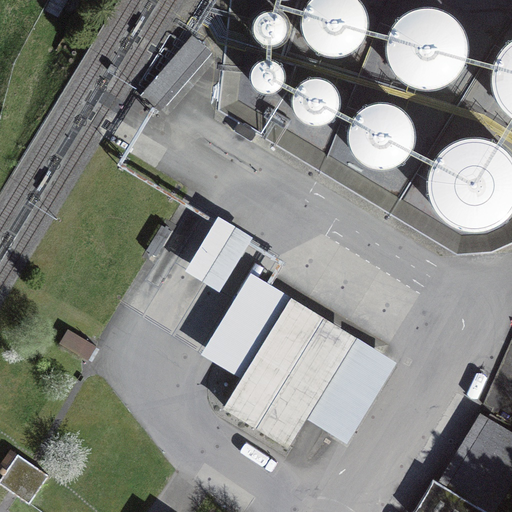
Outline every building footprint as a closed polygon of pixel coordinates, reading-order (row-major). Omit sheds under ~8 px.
[(318,0),(311,6),(304,15),(301,26),(301,37),(305,47),(312,56),(322,62),(333,65),(344,64),(354,60),(363,52),(369,42),(371,30),(369,18),(363,8),(354,0),(353,0),(318,0)] [(412,17),(401,25),(393,36),(389,49),(390,63),(394,75),(403,86),(414,93),(427,96),(440,96),(453,91),(463,81),(470,69),(473,55),(471,41),(464,29),(453,19),(440,14),(426,13),(412,17)] [(265,19),(261,22),(258,27),(256,32),(257,38),(259,43),(262,47),(267,50),(272,51),(278,51),(283,48),(287,44),(290,39),(291,33),(290,28),(287,23),(282,19),(277,17),(271,17),(265,19)] [(192,38),(145,92),(167,111),(215,58),(192,38)] [(511,48),(508,52),(499,65),(494,79),(495,95),(500,109),(509,122),(511,123),(511,48)] [(260,68),(256,72),(253,77),(252,82),(252,87),(254,92),(258,97),(262,99),(268,101),(273,100),(278,98),(283,94),(285,89),(286,83),(285,77),(282,72),(277,69),(272,67),(266,67),(260,68)] [(307,88),(300,93),(295,100),(293,108),(294,115),(297,123),(302,129),(308,133),(316,135),(324,134),(331,131),(337,126),(341,118),(343,110),(341,102),(337,95),(331,89),(323,86),(315,86),(307,88)] [(368,113),(358,120),(352,129),(349,140),(349,151),(353,162),(360,170),(370,176),(381,179),(392,178),(402,174),(411,166),(416,156),(418,144),(416,133),(411,122),(402,115),(391,110),(379,110),(368,113)] [(456,147),(443,157),(434,170),(429,185),(430,200),(435,215),(445,227),(458,236),(473,240),(489,239),(503,233),(511,225),(511,157),(504,150),(489,144),(472,143),(456,147)] [(234,226),(217,215),(185,267),(202,278),(219,288),(251,236),(234,226)] [(168,231),(158,226),(146,250),(157,255),(168,231)] [(248,279),(201,360),(241,384),(288,302),(248,279)] [(357,342),(288,302),(241,384),(222,413),(288,454),(307,422),(357,342)] [(88,355),(97,340),(69,324),(60,339),(88,355)] [(307,422),(347,446),(396,367),(357,342),(307,422)] [(19,459),(0,485),(30,506),(49,479),(19,459)] [(479,511),(435,483),(416,511),(479,511)]
